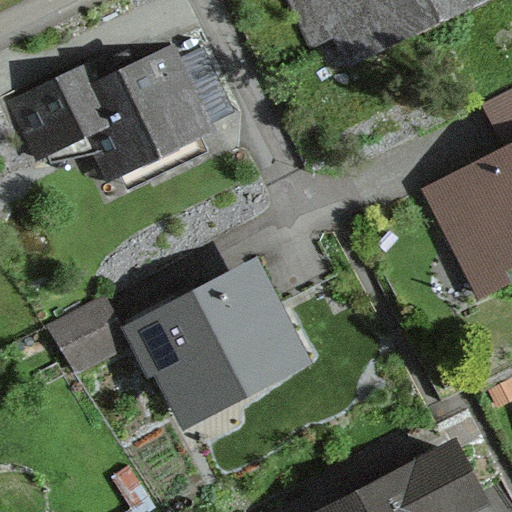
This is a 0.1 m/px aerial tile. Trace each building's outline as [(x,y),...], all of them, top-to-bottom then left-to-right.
[(383,14),(389,26),(441,0),(294,0),(308,29),(351,8),(359,26),(383,14)] [(181,137),(198,129),(192,118),(227,103),(201,49),(167,65),(164,59),(116,83),(102,56),(17,98),(42,151),(85,130),(98,134),(115,169),(131,161),(160,173),(173,166),(181,137)] [(511,91),(487,104),(511,152),(511,155),(430,197),(479,294),(508,279),(511,287),(511,91)] [(265,268),(280,297),(332,270),(317,241),(265,268)] [(161,348),(190,403),(286,353),(246,278),(139,334),(150,354),(161,348)] [(101,299),(50,327),(75,368),(124,342),(101,299)] [(451,511),(476,499),(445,433),(354,480),(368,507),(357,511),(451,511)]
